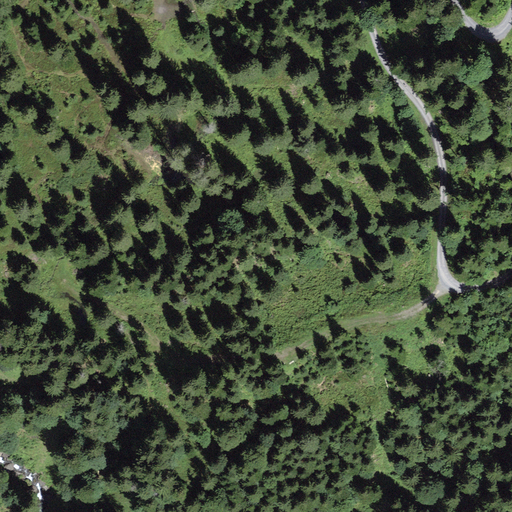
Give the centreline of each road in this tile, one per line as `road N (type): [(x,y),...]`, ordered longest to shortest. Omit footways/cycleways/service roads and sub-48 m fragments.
road 1 (track): [(453,283),(388,319),(233,363),(165,349),(127,318),(61,289)]
road 2 (track): [(511,265),(474,289),(447,278),(436,136),(382,54),(362,0)]
